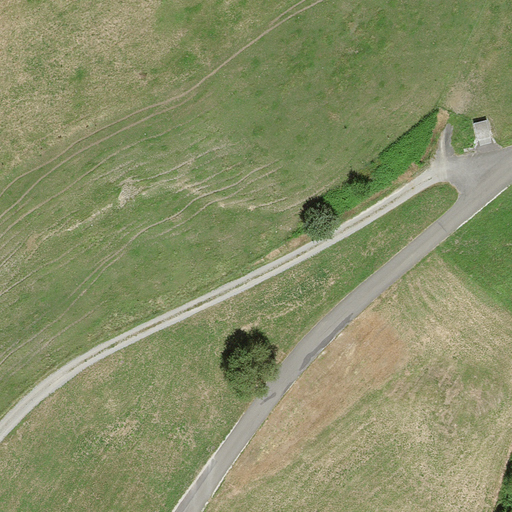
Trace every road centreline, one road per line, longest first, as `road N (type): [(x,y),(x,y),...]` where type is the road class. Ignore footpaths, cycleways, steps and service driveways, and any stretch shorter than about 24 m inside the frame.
road 1 (track): [(495,177),(478,165),(446,166),(32,393),(0,429)]
road 2 (unclassified): [(511,163),(338,309),(272,377),(179,511)]
road 3 (track): [(446,166),(510,0)]
